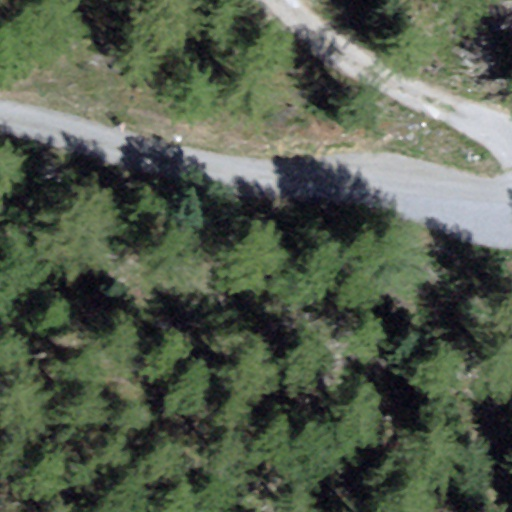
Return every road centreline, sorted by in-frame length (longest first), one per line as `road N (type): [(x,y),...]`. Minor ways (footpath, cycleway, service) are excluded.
road 1 (unclassified): [(0,122),(511,190)]
road 2 (track): [(511,152),(503,136),(278,16),(263,0)]
